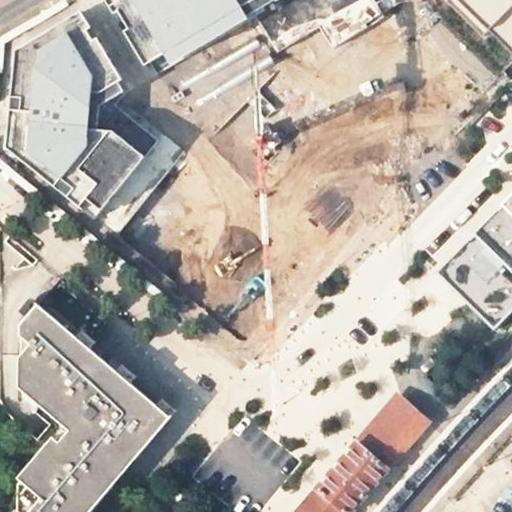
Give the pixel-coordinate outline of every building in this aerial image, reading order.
[(110,0),(149,63),(252,0),(110,0)] [(511,0),(452,0),(511,58),(511,0)] [(77,14),(17,50),(7,148),(95,218),(158,140),(114,105),(124,93),(77,14)] [(438,57),(439,32),(426,32),(426,57),(438,57)] [(134,97),(188,98),(189,70),(135,69),(134,97)] [(166,168),(136,208),(208,261),(238,220),(166,168)] [(334,197),(319,185),(305,174),(209,291),(250,327),(236,344),(253,357),(295,306),(365,222),(334,197)] [(389,187),(375,176),(355,201),(369,213),(389,187)] [(340,189),(326,177),(319,185),(334,197),(340,189)] [(511,194),(437,271),(506,337),(511,330),(511,194)] [(38,303),(20,323),(20,335),(31,343),(20,357),(19,386),(63,424),(70,429),(60,441),(53,435),(18,477),(21,480),(32,489),(18,505),(18,510),(19,511),(89,511),(171,416),(38,303)] [(430,420),(399,394),(358,441),(389,467),(430,420)] [(63,424),(53,435),(60,441),(70,429),(63,424)] [(351,511),(358,504),(369,491),(384,474),(351,449),(336,467),(319,487),(318,489),(306,502),(297,511),(351,511)] [(18,483),(18,505),(32,489),(21,480),(18,483)]
